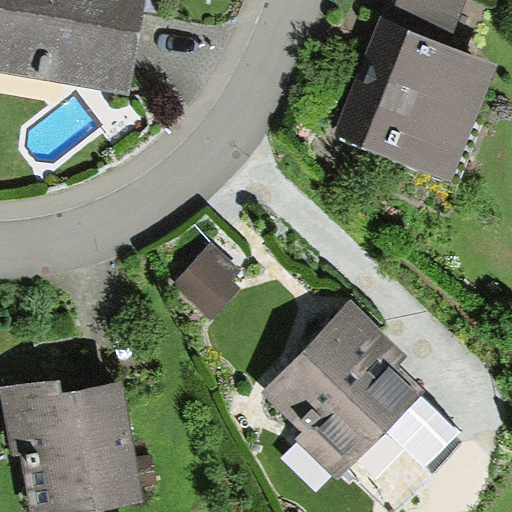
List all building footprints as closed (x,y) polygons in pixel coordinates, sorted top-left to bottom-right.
[(136,0),(0,0),(0,73),(122,92),(136,0)] [(459,0),(380,0),(330,131),(445,175),(488,63),(443,45),(459,0)] [(236,271),(202,241),(165,283),(204,317),(233,285),(228,281),(236,271)] [(401,349),(342,296),(255,391),(296,428),(289,435),(331,473),(337,466),(382,506),(453,429),(410,389),(416,382),(392,359),(401,349)] [(52,372),(0,380),(0,429),(2,443),(12,442),(24,511),(135,494),(116,372),(54,382),(52,372)]
